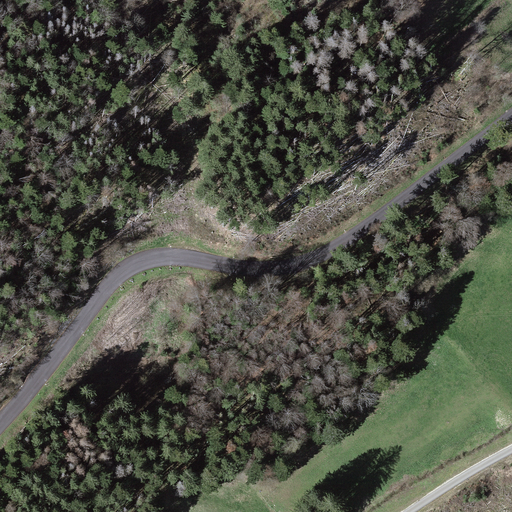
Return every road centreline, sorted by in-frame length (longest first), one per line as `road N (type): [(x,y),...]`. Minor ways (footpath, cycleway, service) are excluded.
road 1 (tertiary): [(0,425),(127,268),(165,256),(258,268),(315,258),(511,115)]
road 2 (unclassified): [(511,446),(408,511)]
